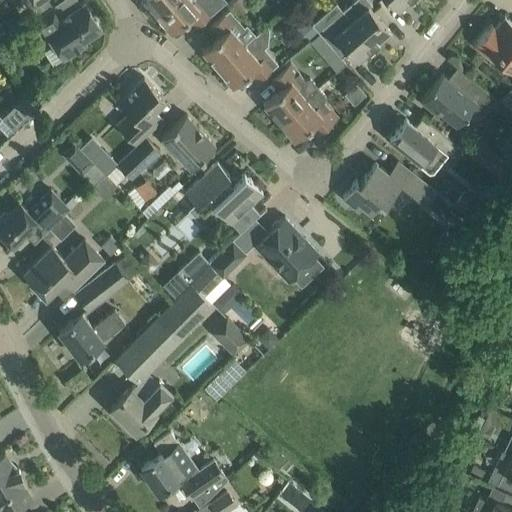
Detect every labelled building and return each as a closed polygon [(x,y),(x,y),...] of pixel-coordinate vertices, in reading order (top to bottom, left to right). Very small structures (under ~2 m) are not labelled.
[(47,0),(22,0),(28,8),(34,4),(40,14),(52,6),(47,0)] [(143,0),(155,14),(171,0),(143,0)] [(171,0),(155,14),(170,31),(188,17),(196,27),(226,1),(224,0),(171,0)] [(350,20),(373,47),(390,32),(368,6),(371,3),(368,0),(353,0),(342,10),(351,20),(350,20)] [(408,0),(388,0),(397,10),(408,0)] [(27,22),(29,25),(40,41),(48,36),(64,59),(86,44),(84,40),(101,28),(84,2),(62,16),(54,5),(52,6),(40,14),(27,22)] [(351,20),(342,10),(335,3),(311,24),(334,50),(341,43),(357,61),(373,47),(350,20),(351,20)] [(201,50),(217,68),(265,25),(254,34),(245,24),(243,26),(229,9),(210,26),(218,35),(201,50)] [(511,21),(504,15),(495,27),(491,24),(474,45),(493,61),(496,57),(511,69),(511,21)] [(265,25),(217,68),(232,85),(249,71),(257,80),(272,67),(276,64),(263,49),(267,45),(268,28),(265,25)] [(320,36),(310,44),(321,57),(331,48),(320,36)] [(263,103),(278,121),(317,87),(309,78),(304,79),(290,63),(271,79),(280,89),(263,103)] [(420,100),(434,112),(437,109),(456,124),(471,106),(481,114),(495,97),(470,78),(461,89),(442,73),(420,100)] [(116,124),(130,138),(135,144),(144,137),(158,123),(149,112),(164,98),(144,77),(119,100),(129,111),(116,124)] [(317,87),(278,121),(294,139),(310,124),(319,134),(338,117),(324,102),(323,101),(325,96),(317,87)] [(23,100),(6,117),(17,130),(36,112),(23,100)] [(186,114),(171,127),(161,137),(190,168),(215,145),(186,114)] [(405,118),(389,138),(418,162),(418,163),(428,171),(433,171),(447,153),(450,155),(458,145),(422,116),(415,126),(405,118)] [(117,163),(130,177),(159,150),(146,136),(117,163)] [(60,154),(80,175),(92,162),(73,142),(60,154)] [(508,166),(481,143),(472,155),(499,179),(507,168),(508,166)] [(103,145),(90,157),(96,162),(104,170),(117,159),(103,145)] [(262,192),(244,172),(235,181),(216,161),(184,190),(195,203),(188,210),(203,226),(218,211),(230,223),(262,192)] [(342,196),(358,209),(361,205),(371,213),(381,200),(384,203),(401,183),(375,162),(359,181),(356,179),(342,196)] [(403,187),(424,204),(435,191),(414,174),(403,187)] [(168,183),(141,208),(148,215),(182,182),(177,178),(170,185),(168,183)] [(134,185),(125,192),(138,206),(144,197),(134,185)] [(46,230),(69,208),(64,203),(50,189),(28,211),(19,201),(0,219),(0,232),(13,246),(38,221),(46,230)] [(464,189),(451,204),(476,225),(489,209),(464,189)] [(72,195),(64,203),(69,208),(77,200),(72,195)] [(253,244),(288,281),(318,252),(284,216),(253,244)] [(469,245),(448,227),(436,241),(457,259),(469,245)] [(110,232),(100,241),(109,251),(119,242),(110,232)] [(52,245),(37,259),(23,273),(45,296),(68,274),(78,284),(92,270),(103,259),(84,239),(64,258),(52,245)] [(203,292),(244,253),(232,240),(210,261),(191,280),(203,292)] [(176,267),(162,280),(175,295),(191,280),(210,261),(198,248),(177,267),(176,267)] [(428,262),(416,262),(416,275),(428,275),(428,262)] [(126,278),(115,263),(76,292),(88,308),(126,278)] [(175,295),(114,356),(137,379),(213,302),(203,292),(191,280),(175,295)] [(114,310),(92,327),(81,312),(58,330),(79,358),(95,346),(102,340),(102,339),(123,322),(114,310)] [(209,332),(233,355),(249,339),(225,315),(209,332)] [(215,400),(229,387),(216,374),(202,387),(215,400)] [(154,410),(171,394),(159,381),(142,398),(131,386),(110,407),(135,431),(149,417),(155,411),(154,410)] [(484,402),(479,413),(481,414),(496,422),(501,410),(484,402)] [(490,433),(496,422),(481,414),(476,426),(490,433)] [(157,455),(141,466),(158,491),(193,467),(169,432),(151,445),(157,455)] [(511,452),(508,450),(508,451),(502,448),(488,478),(498,484),(498,483),(511,489),(511,452)] [(4,453),(0,455),(0,508),(2,511),(9,511),(28,501),(27,499),(19,469),(14,470),(8,460),(10,459),(4,453)] [(185,479),(181,482),(190,496),(210,483),(215,490),(227,479),(214,459),(198,470),(185,479)] [(481,476),(485,469),(473,464),(470,470),(481,476)] [(266,470),(263,469),(259,471),(257,474),(257,478),(259,482),(262,484),(266,484),(269,482),(271,479),(271,475),(270,472),(266,470)] [(478,495),(471,510),(474,511),(511,511),(511,492),(493,484),(485,499),(478,495)] [(223,511),(235,504),(226,491),(208,504),(213,511),(223,511)]
